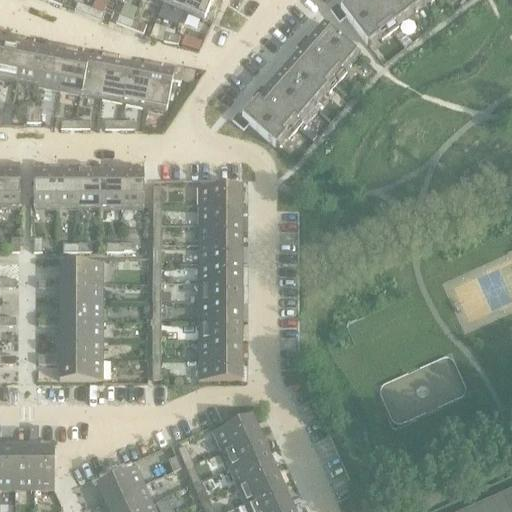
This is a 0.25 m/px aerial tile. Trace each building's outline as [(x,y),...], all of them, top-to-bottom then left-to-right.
[(48,0),(48,3),(61,8),(64,0),(48,0)] [(165,0),(164,4),(184,12),(188,0),(165,0)] [(188,0),(184,12),(204,21),(212,0),(188,0)] [(416,10),(408,0),(356,0),(340,12),(337,8),(330,13),(339,25),(346,20),(366,48),(378,39),(382,43),(398,30),(395,26),(416,10)] [(408,0),(416,10),(428,1),(431,6),(438,0),(408,0)] [(74,13),(88,19),(91,10),(78,5),(74,13)] [(91,10),(88,19),(101,24),(105,16),(91,10)] [(116,26),(129,31),(133,23),(119,17),(116,26)] [(133,23),(129,31),(143,37),(146,28),(133,23)] [(282,74),(316,103),(325,92),(329,96),(347,76),(343,73),(357,57),(323,27),(309,43),(305,40),(296,51),(300,54),(282,74)] [(163,45),(178,47),(179,39),(165,36),(163,45)] [(0,57),(0,80),(17,84),(25,41),(17,39),(16,44),(3,41),(0,57)] [(25,41),(17,84),(38,88),(46,50),(33,47),(34,42),(25,41)] [(58,52),(46,50),(38,88),(60,92),(68,49),(59,47),(58,52)] [(77,50),(68,49),(60,92),(81,96),(88,58),(76,55),(77,50)] [(81,96),(102,100),(110,57),(102,55),(101,60),(88,58),(81,96)] [(102,100),(123,104),(130,66),(118,64),(119,59),(110,57),(102,100)] [(130,66),(123,104),(144,108),(153,65),(144,63),(143,68),(130,66)] [(153,65),(144,108),(167,112),(172,84),(180,85),(183,71),(174,69),(173,74),(161,72),(162,67),(153,65)] [(316,103),(282,74),(265,94),(261,91),(252,101),(255,105),(242,120),(238,117),(232,124),(243,134),(249,127),(275,150),(284,139),(288,142),(302,127),(298,123),(316,103)] [(26,118),(41,118),(41,109),(26,109),(26,118)] [(41,118),(26,118),(26,127),(41,127),(41,118)] [(61,133),(75,133),(75,124),(61,124),(61,133)] [(75,124),(75,133),(90,133),(90,124),(75,124)] [(105,133),(119,133),(119,124),(105,124),(105,133)] [(119,124),(119,133),(134,133),(134,124),(119,124)] [(34,211),(56,211),(56,172),(44,172),(44,166),(34,166),(34,211)] [(56,211),(78,211),(78,166),(69,166),(69,172),(56,172),(56,211)] [(78,166),(78,211),(99,211),(99,172),(87,172),(87,166),(78,166)] [(99,211),(121,211),(121,167),(112,166),(112,172),(99,172),(99,211)] [(0,171),(0,210),(20,211),(20,167),(10,167),(10,172),(0,171)] [(121,167),(121,211),(144,211),(144,172),(130,172),(130,167),(121,167)] [(198,190),(198,208),(241,208),(241,191),(242,191),(242,190),(198,190)] [(153,203),(161,203),(161,191),(153,191),(153,203)] [(198,208),(198,229),(241,229),(241,208),(198,208)] [(153,217),(153,229),(162,229),(162,217),(153,217)] [(162,229),(153,229),(153,242),(162,242),(162,229)] [(198,229),(199,248),(241,248),(241,229),(198,229)] [(11,256),(20,256),(20,241),(11,241),(11,256)] [(34,241),(34,256),(43,256),(43,241),(34,241)] [(78,256),(78,247),(63,247),(63,256),(78,256)] [(78,247),(78,256),(92,256),(92,247),(78,247)] [(121,256),(121,247),(106,247),(106,256),(121,256)] [(121,247),(121,256),(136,256),(136,247),(121,247)] [(241,248),(199,248),(199,268),(241,268),(241,248)] [(153,255),(153,268),(162,268),(162,255),(153,255)] [(60,282),(49,282),(49,291),(60,291),(60,287),(103,287),(103,266),(60,266),(60,268),(60,282)] [(162,268),(153,268),(153,280),(162,280),(162,268)] [(241,268),(199,268),(199,287),(241,287),(241,268)] [(49,291),(49,282),(38,283),(38,291),(49,291)] [(5,283),(5,291),(16,291),(16,283),(5,283)] [(60,287),(60,291),(60,306),(102,306),(103,287),(60,287)] [(199,287),(199,306),(241,306),(241,287),(199,287)] [(153,293),(153,306),(162,306),(162,293),(153,293)] [(60,321),(49,321),(49,330),(60,330),(60,325),(102,325),(102,306),(60,306),(60,321)] [(162,306),(153,306),(153,319),(162,319),(162,306)] [(199,306),(199,325),(241,325),(241,306),(199,306)] [(5,321),(5,329),(16,329),(16,321),(5,321)] [(49,330),(49,321),(38,321),(38,330),(49,330)] [(60,325),(60,330),(60,344),(102,344),(102,325),(60,325)] [(241,325),(199,325),(199,344),(241,344),(241,325)] [(153,332),(153,344),(162,345),(162,332),(153,332)] [(49,368),(60,368),(60,364),(102,364),(102,344),(60,344),(60,359),(49,359),(49,368)] [(162,345),(153,344),(153,357),(162,357),(162,345)] [(199,344),(199,364),(241,364),(241,344),(199,344)] [(5,359),(5,368),(16,368),(16,359),(5,359)] [(39,368),(49,368),(49,359),(39,359),(39,368)] [(60,364),(60,368),(60,383),(60,384),(102,384),(102,364),(60,364)] [(241,364),(199,364),(199,384),(242,384),(242,383),(241,383),(241,364)] [(153,383),(162,383),(162,370),(153,370),(153,383)] [(212,436),(221,455),(260,437),(252,420),(252,418),(212,436)] [(30,440),(38,440),(38,430),(30,430),(30,440)] [(260,437),(221,455),(229,472),(267,455),(260,437)] [(15,451),(15,494),(34,494),(34,451),(38,451),(38,440),(30,440),(30,451),(15,451)] [(178,453),(183,464),(190,461),(185,449),(178,453)] [(34,451),(34,494),(54,494),(54,450),(53,451),(38,451),(34,451)] [(15,451),(0,451),(0,493),(15,494),(15,451)] [(275,472),(267,455),(229,472),(236,490),(275,472)] [(181,472),(176,460),(168,464),(173,476),(181,472)] [(98,489),(106,506),(144,489),(136,470),(97,488),(97,489),(98,489)] [(236,490),(244,507),(283,490),(275,472),(236,490)] [(188,476),(193,488),(201,485),(196,473),(188,476)] [(201,485),(193,488),(198,499),(206,496),(201,485)] [(139,511),(152,506),(144,489),(106,506),(108,511),(139,511)] [(283,490),(244,507),(238,510),(238,511),(280,511),(291,507),(283,490)] [(511,511),(511,491),(465,511),(511,511)]
